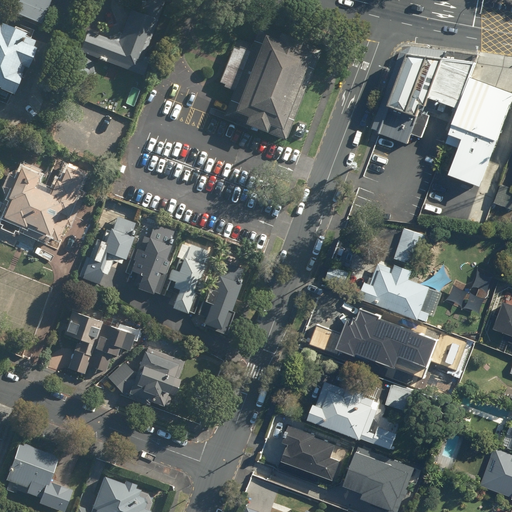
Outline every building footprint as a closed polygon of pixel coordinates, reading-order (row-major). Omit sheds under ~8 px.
[(15,0),(10,15),(40,26),(49,0),(15,0)] [(157,21),(132,10),(118,44),(87,31),(79,50),(142,76),(150,59),(143,56),(157,21)] [(281,125),(313,42),(252,19),(246,36),(227,29),(211,70),(230,78),(221,102),(281,125)] [(0,89),(11,94),(33,39),(0,25),(0,89)] [(78,56),(73,58),(71,59),(70,61),(69,62),(68,64),(68,66),(68,68),(68,70),(69,72),(69,74),(71,75),(72,77),(74,78),(75,79),(77,79),(79,79),(81,79),(83,79),(85,78),(86,77),(88,76),(89,74),(90,73),(91,71),(91,69),(91,67),(91,65),(91,63),(90,62),(89,60),(87,59),(86,57),(84,57),(82,56),(80,56),(78,56)] [(429,98),(443,60),(409,56),(391,105),(418,115),(421,104),(426,106),(429,98)] [(443,60),(429,98),(458,108),(469,76),(473,64),(443,60)] [(511,101),(511,91),(469,76),(458,108),(449,134),(462,139),(450,175),(482,187),(511,101)] [(21,230),(47,241),(48,239),(56,243),(64,225),(69,228),(81,202),(78,201),(89,176),(61,164),(50,188),(44,185),(37,182),(42,170),(23,161),(17,173),(8,169),(0,187),(4,198),(0,207),(0,230),(17,238),(21,230)] [(129,178),(118,175),(112,196),(123,200),(129,178)] [(511,189),(502,185),(495,203),(511,209),(511,189)] [(123,256),(137,221),(103,208),(76,277),(101,286),(110,263),(119,266),(123,256)] [(147,217),(130,259),(124,277),(128,279),(125,287),(151,296),(152,293),(158,296),(159,294),(162,286),(169,267),(165,265),(179,229),(147,217)] [(415,267),(427,236),(405,228),(394,259),(415,267)] [(193,296),(211,249),(186,240),(180,257),(174,255),(169,267),(162,286),(176,291),(168,312),(184,318),(186,313),(192,316),(199,298),(193,296)] [(372,279),(368,277),(360,299),(418,322),(419,320),(427,323),(430,315),(435,317),(444,294),(411,281),(414,273),(396,266),(395,269),(378,263),(372,279)] [(210,298),(200,294),(199,298),(192,316),(191,320),(193,324),(192,328),(203,332),(204,328),(228,337),(232,325),(231,324),(235,312),(230,311),(240,285),(218,277),(210,298)] [(511,306),(505,304),(499,317),(495,316),(493,323),(496,324),(494,331),(511,337),(511,306)] [(83,375),(104,324),(72,311),(61,338),(76,343),(65,368),(83,375)] [(104,324),(83,375),(84,376),(88,368),(103,374),(110,358),(115,360),(119,351),(126,354),(131,342),(134,342),(138,331),(106,318),(104,324)] [(352,319),(351,319),(341,343),(337,342),(330,359),(336,361),(381,378),(382,377),(399,384),(412,351),(401,347),(403,342),(396,340),(398,333),(386,328),(382,327),(380,330),(352,319)] [(422,346),(429,329),(409,322),(403,339),(422,346)] [(326,340),(308,333),(303,346),(321,353),(326,340)] [(169,355),(173,345),(158,339),(154,349),(146,346),(135,373),(127,362),(108,377),(123,395),(127,392),(167,409),(186,362),(169,355)] [(328,384),(326,383),(316,407),(313,406),(307,422),(312,423),(360,442),(361,440),(390,451),(400,424),(381,417),(385,406),(328,384)] [(385,404),(407,413),(414,392),(393,384),(385,404)] [(316,435),(288,424),(283,437),(285,438),(284,443),(287,444),(281,461),(332,481),(340,461),(331,457),(336,445),(315,437),(316,435)] [(58,455),(16,439),(7,463),(9,464),(3,480),(25,488),(24,492),(37,497),(35,502),(60,511),(69,488),(48,480),(58,455)] [(511,454),(493,448),(478,487),(498,494),(511,499),(511,454)] [(378,463),(351,452),(346,465),(348,466),(346,471),(350,472),(343,489),(395,509),(402,489),(393,485),(398,473),(377,465),(378,463)] [(123,483),(104,476),(91,510),(92,510),(91,511),(146,511),(153,495),(133,488),(135,484),(124,481),(123,483)]
